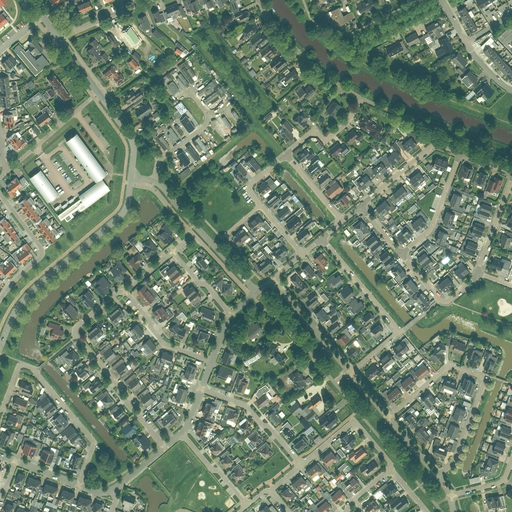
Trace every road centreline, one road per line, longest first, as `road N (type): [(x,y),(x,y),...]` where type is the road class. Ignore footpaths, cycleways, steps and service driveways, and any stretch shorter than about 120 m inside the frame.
road 1 (residential): [(286,154),(310,133),(330,137),(362,98),(301,55),(259,0)]
road 2 (residential): [(436,475),(456,457),(482,376),(450,365),(387,417)]
road 3 (unclassified): [(0,345),(24,299),(123,211),(130,176)]
road 4 (residential): [(164,446),(76,336),(125,290)]
road 5 (residential): [(79,484),(94,440),(32,368),(17,367),(0,410)]
road 6 (residential): [(349,372),(398,331),(321,238)]
road 7 (residential): [(357,411),(281,318),(251,295)]
road 8 (unclassified): [(256,291),(154,181)]
road 9 (residential): [(0,299),(42,254),(0,193)]
road 10 (residential): [(300,464),(354,420),(391,468)]
road 11 (residential): [(300,464),(248,407),(200,388)]
road 12 (residential): [(460,152),(433,144),(360,206)]
road 13 (unclassified): [(349,372),(271,279)]
road 14 (residential): [(401,254),(431,227),(460,152)]
